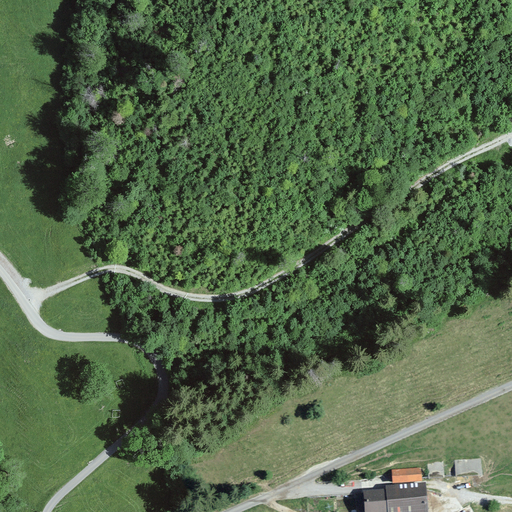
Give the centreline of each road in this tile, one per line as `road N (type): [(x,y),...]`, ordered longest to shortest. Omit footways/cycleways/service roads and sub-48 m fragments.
road 1 (track): [(21,301),(128,267),(153,287),(189,298),(252,291),(511,134)]
road 2 (unclassified): [(46,511),(152,412),(162,372),(135,341),(52,333),(0,271)]
road 3 (unclassified): [(229,511),(511,384)]
